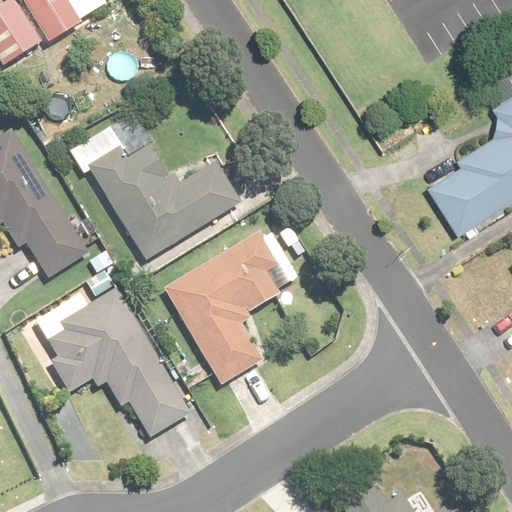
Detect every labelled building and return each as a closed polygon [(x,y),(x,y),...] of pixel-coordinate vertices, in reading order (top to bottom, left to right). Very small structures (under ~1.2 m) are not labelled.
[(511,79),(510,76),(491,88),(502,105),(490,112),(503,134),(458,163),(462,168),(428,189),(457,236),(511,201),(511,79)] [(129,164),(110,131),(69,156),(84,180),(91,175),(145,264),(241,206),(216,164),(174,190),(150,151),(129,164)] [(0,227),(1,227),(17,257),(25,253),(44,286),(85,263),(14,138),(0,145),(0,227)] [(276,269),(258,238),(165,294),(222,389),(262,365),(237,324),(278,299),(264,276),(276,269)] [(190,421),(118,295),(87,312),(80,299),(34,326),(59,369),(55,372),(69,397),(95,382),(113,413),(128,404),(151,443),(190,421)] [(381,511),(371,495),(344,511),(408,511),(400,499),(381,511)]
